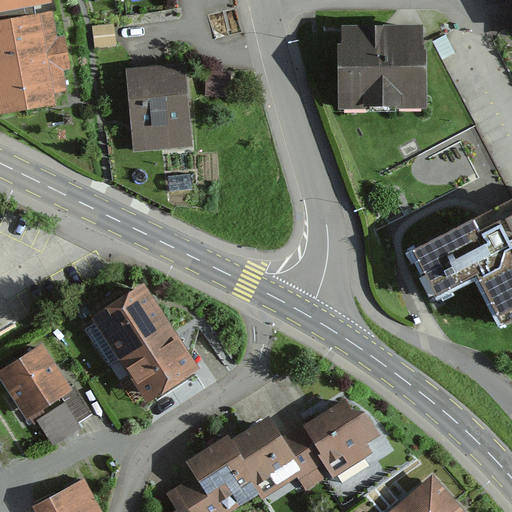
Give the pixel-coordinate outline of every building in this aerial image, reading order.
[(60,0),(0,0),(0,16),(62,6),(60,0)] [(58,19),(0,28),(0,113),(71,102),(58,19)] [(114,24),(93,26),(95,48),(116,46),(114,24)] [(432,29),(346,29),(346,108),(432,108),(432,29)] [(189,65),(129,69),(134,150),(194,146),(189,65)] [(230,75),(209,75),(209,97),(230,97),(230,75)] [(412,251),(435,295),(474,274),(499,323),(511,316),(511,213),(478,232),(471,219),(412,251)] [(143,296),(96,326),(122,365),(169,335),(143,296)] [(169,335),(122,365),(148,405),(195,375),(169,335)] [(47,348),(2,376),(29,420),(74,392),(47,348)] [(305,423),(325,455),(334,469),(371,446),(363,435),(371,430),(349,395),(305,423)] [(325,455),(305,423),(284,435),(274,419),(236,442),(262,483),(266,491),(325,455)] [(200,511),(214,511),(262,483),(236,442),(230,432),(191,456),(202,474),(180,487),(194,511),(198,511),(200,511)] [(471,511),(440,476),(399,511),(471,511)] [(85,479),(40,504),(44,511),(102,511),(103,511),(85,479)] [(200,511),(198,511),(194,511),(180,487),(168,494),(176,508),(169,511),(200,511)]
